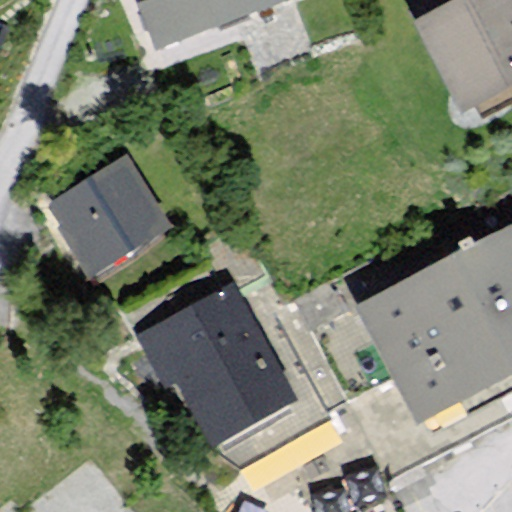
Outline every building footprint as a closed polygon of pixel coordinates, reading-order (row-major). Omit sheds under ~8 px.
[(140,0),(136,2),(147,32),(159,36),(164,49),(302,0),(140,0)] [(511,0),(443,0),(414,15),(463,113),(511,88),(511,0)] [(128,159),(50,203),(91,275),(169,230),(128,159)] [(511,215),(354,297),(419,421),(486,385),(511,372),(511,215)] [(231,281),(139,335),(164,379),(173,373),(204,425),(207,444),(217,448),(301,399),(267,341),(231,281)] [(323,511),(505,419),(486,385),(419,421),(354,297),(267,341),(301,399),(217,448),(259,507),(299,487),(310,511),(323,511)]
